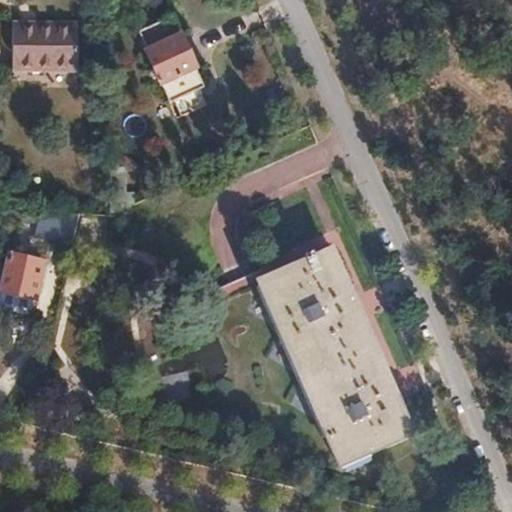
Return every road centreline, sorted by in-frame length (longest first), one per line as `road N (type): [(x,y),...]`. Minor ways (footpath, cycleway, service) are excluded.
road 1 (residential): [(510,511),(288,0)]
road 2 (residential): [(0,454),(253,511)]
